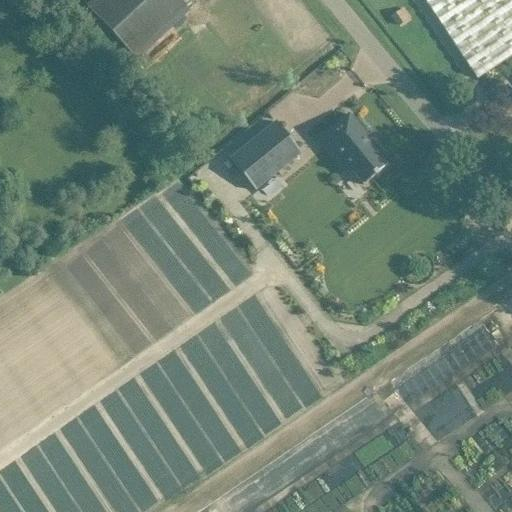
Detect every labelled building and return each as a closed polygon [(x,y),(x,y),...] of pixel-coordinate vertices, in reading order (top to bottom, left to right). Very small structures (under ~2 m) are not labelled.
[(93,0),(86,7),(133,58),(182,17),(193,11),(182,0),(93,0)] [(296,41),(300,38),(268,0),(238,0),(231,14),(224,20),(220,27),(205,39),(196,35),(199,29),(159,61),(169,66),(193,96),(225,113),(256,89),(264,74),(289,54),(296,41)] [(511,0),(424,0),(479,80),(511,57),(511,0)] [(412,12),(401,19),(408,30),(420,23),(412,12)] [(348,115),(319,138),(346,171),(349,168),(363,186),(386,167),(364,139),(366,137),(348,115)] [(275,122),(230,159),(255,190),(300,153),(275,122)]
